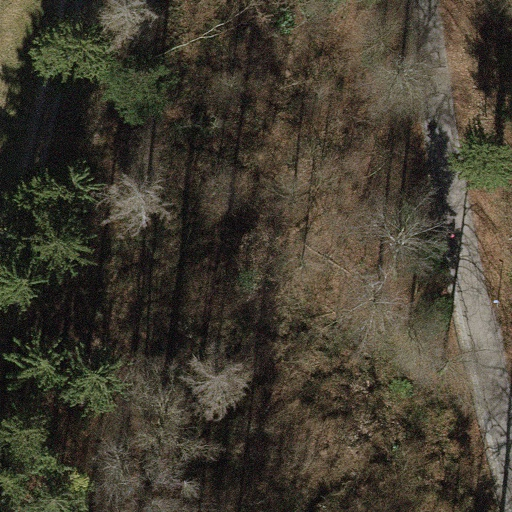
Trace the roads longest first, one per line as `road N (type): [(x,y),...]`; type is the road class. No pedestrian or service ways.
road 1 (track): [(511,403),(434,0)]
road 2 (track): [(75,0),(0,302)]
